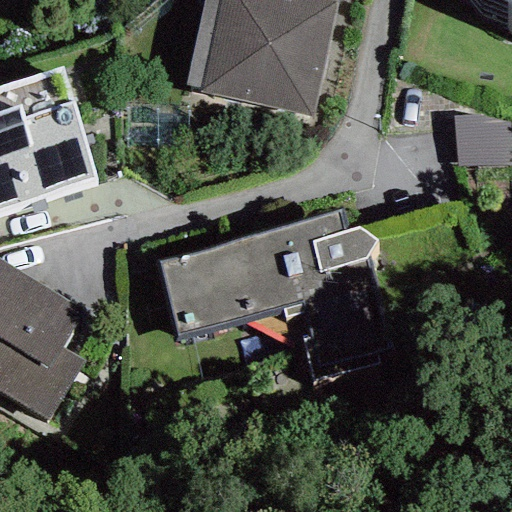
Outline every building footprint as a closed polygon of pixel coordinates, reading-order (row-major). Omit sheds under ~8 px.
[(312,117),(336,1),(332,0),(329,0),(200,0),(182,84),(199,88),(198,93),(312,117)] [(511,0),(463,0),(484,9),(478,22),(508,34),(511,38),(511,0)] [(61,67),(0,86),(0,211),(95,178),(61,67)] [(159,263),(179,334),(300,301),(312,338),(301,340),(311,380),(378,364),(375,352),(395,346),(369,256),(376,240),(357,228),(347,232),(341,211),(159,263)] [(82,311),(0,261),(0,393),(48,422),(83,361),(61,348),(82,311)]
